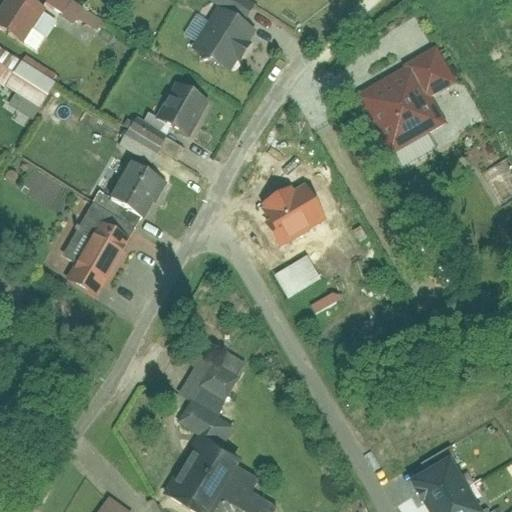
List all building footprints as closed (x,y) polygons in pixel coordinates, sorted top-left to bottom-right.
[(38,13),(16,0),(15,0),(0,25),(0,34),(35,55),(46,36),(30,27),(38,13)] [(96,22),(62,0),(49,0),(43,9),(86,37),(96,22)] [(250,26),(209,0),(197,20),(211,29),(192,58),(219,75),(250,26)] [(0,55),(0,85),(30,103),(44,111),(61,82),(27,62),(23,69),(0,55)] [(390,161),(438,126),(402,76),(353,110),(390,161)] [(174,146),(202,98),(176,83),(148,131),(174,146)] [(408,171),(433,155),(426,143),(400,158),(408,171)] [(140,228),(162,190),(127,170),(106,209),(140,228)] [(323,226),(302,191),(260,216),(280,252),(323,226)] [(99,296),(125,249),(91,230),(64,277),(99,296)] [(302,262),(270,282),(285,305),(317,285),(302,262)] [(330,299),(308,311),(312,319),(335,307),(330,299)] [(196,444),(163,493),(190,511),(216,511),(221,505),(232,511),(260,511),(246,503),(252,495),(230,481),(243,461),(227,450),(239,433),(215,416),(232,391),(209,376),(174,428),(196,444)] [(489,511),(459,456),(409,482),(426,511),(489,511)]
